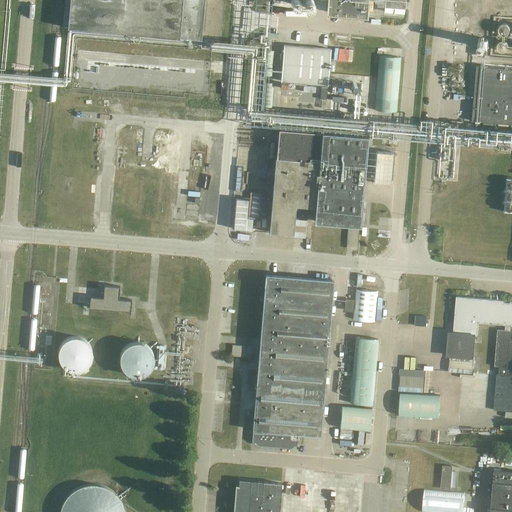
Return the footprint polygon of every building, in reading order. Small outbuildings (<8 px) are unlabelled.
[(71,0),(69,30),(197,41),(200,0),(71,0)] [(406,9),(406,0),(328,0),(328,12),(366,16),(366,0),(385,0),(385,8),(406,9)] [(480,39),(478,56),(488,56),(489,40),(480,39)] [(331,49),(284,45),(281,81),(328,85),(331,49)] [(343,61),(344,49),(335,48),(334,56),(334,60),(343,61)] [(274,51),(264,50),(262,76),(272,77),(274,51)] [(401,57),(379,55),(375,109),(397,111),(401,57)] [(511,69),(479,66),(474,121),(511,124),(511,69)] [(274,83),(264,83),(262,106),(272,107),(274,83)] [(121,131),(118,161),(144,164),(148,133),(121,131)] [(278,161),(277,161),(271,230),(290,232),(293,204),(316,207),(315,222),(357,226),(365,138),(323,134),(280,131),(278,161)] [(193,150),(193,169),(206,170),(206,150),(193,150)] [(201,223),(204,180),(180,178),(176,220),(201,223)] [(236,198),(234,229),(252,230),(253,218),(247,218),(248,199),(236,198)] [(305,238),(307,220),(295,219),(293,237),(305,238)] [(372,239),(384,240),(384,227),(372,227),(372,239)] [(347,248),(358,248),(359,228),(348,228),(347,248)] [(254,431),(253,441),(255,441),(257,445),(292,448),(294,445),(296,445),(297,434),(304,435),(320,436),(332,282),(267,277),(261,339),(253,431),(254,431)] [(89,307),(130,310),(131,300),(118,299),(119,286),(104,285),(103,298),(90,297),(89,307)] [(354,320),(375,321),(378,291),(357,289),(354,320)] [(432,312),(435,293),(423,292),(420,310),(432,312)] [(449,331),(446,356),(450,357),(450,360),(474,362),(474,357),(476,335),(478,335),(479,323),(509,325),(511,325),(510,330),(508,330),(497,329),(494,366),(499,366),(511,367),(511,300),(511,301),(510,303),(504,302),(505,301),(503,300),(457,297),(454,329),(454,331),(449,331)] [(344,310),(353,311),(354,298),(345,298),(344,310)] [(415,325),(426,326),(427,316),(416,315),(415,325)] [(378,339),(356,337),(350,403),(372,405),(378,339)] [(59,354),(59,355),(59,356),(59,358),(59,359),(60,360),(60,362),(61,363),(62,364),(62,365),(63,366),(64,367),(65,368),(67,369),(68,370),(69,370),(70,371),(72,371),(73,371),(75,372),(76,372),(77,371),(79,371),(80,371),(81,370),(83,370),(84,369),(85,368),(86,367),(87,366),(88,365),(89,364),(89,363),(90,362),(91,360),(91,359),(91,357),(91,356),(91,355),(91,353),(91,352),(90,350),(90,349),(89,348),(89,347),(88,346),(87,344),(86,344),(85,343),(84,342),(82,341),(81,341),(80,340),(78,340),(77,339),(76,339),(74,339),(73,340),(71,340),(70,340),(69,341),(68,341),(66,342),(65,343),(64,344),(63,345),(62,346),(61,347),(61,348),(60,349),(60,351),(59,352),(59,354)] [(121,358),(121,360),(121,361),(121,363),(122,364),(122,365),(123,367),(123,368),(124,369),(125,371),(126,372),(127,373),(128,374),(130,374),(131,375),(132,375),(134,376),(135,376),(137,376),(138,376),(140,376),(141,376),(142,376),(144,375),(145,375),(146,374),(148,373),(149,372),(150,371),(151,370),(152,368),(152,367),(153,366),(153,364),(154,363),(154,361),(154,360),(154,359),(154,357),(153,356),(153,354),(152,353),(151,352),(151,350),(150,349),(149,348),(147,347),(146,346),(145,346),(144,345),(142,345),(141,344),(139,344),(138,344),(136,344),(135,344),(133,344),(132,345),(131,345),(129,346),(128,347),(127,348),(126,349),(125,350),(124,351),(123,352),(123,354),(122,355),(122,357),(121,358)] [(252,346),(232,345),(232,356),(251,357),(252,346)] [(425,370),(426,358),(421,358),(421,370),(400,369),(399,391),(423,392),(425,370)] [(511,411),(511,367),(499,366),(498,374),(497,374),(494,410),(511,411)] [(477,377),(466,376),(463,406),(487,409),(491,372),(478,371),(477,377)] [(440,395),(400,393),(399,415),(439,417),(440,395)] [(372,409),(342,406),(340,428),(370,431),(372,409)] [(312,437),(311,447),(323,447),(324,438),(312,437)] [(441,489),(451,489),(453,466),(443,465),(441,489)] [(511,511),(511,468),(495,468),(491,511),(511,511)] [(239,479),(235,511),(279,511),(282,483),(239,479)] [(313,486),(311,511),(333,511),(336,488),(313,486)] [(73,494),(71,496),(69,497),(68,499),(66,501),(65,504),(63,506),(62,508),(62,511),(61,511),(124,511),(124,509),(123,507),(121,505),(120,502),(119,500),(117,498),(115,496),(113,495),(111,493),(109,492),(106,490),(104,489),(101,489),(99,488),(96,488),(93,488),(91,488),(88,488),(85,488),(83,489),(80,490),(78,491),(76,492),(73,494)] [(339,488),(337,511),(360,511),(362,490),(339,488)] [(463,511),(466,493),(425,489),(423,510),(439,511),(463,511)]
